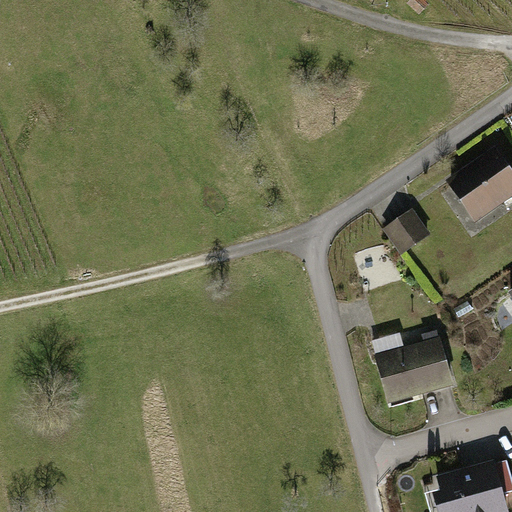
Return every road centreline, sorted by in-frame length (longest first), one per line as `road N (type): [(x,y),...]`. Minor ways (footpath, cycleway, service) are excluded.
road 1 (residential): [(369,460),(306,236),(511,93)]
road 2 (track): [(0,303),(306,236)]
road 3 (residential): [(511,416),(369,460)]
